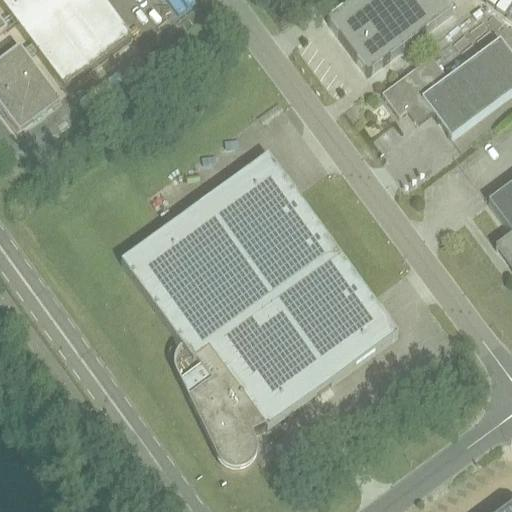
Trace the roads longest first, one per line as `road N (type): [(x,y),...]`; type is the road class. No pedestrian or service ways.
road 1 (unclassified): [(511,383),(225,0)]
road 2 (tertiary): [(0,225),(221,511)]
road 3 (unclassified): [(375,511),(511,417)]
